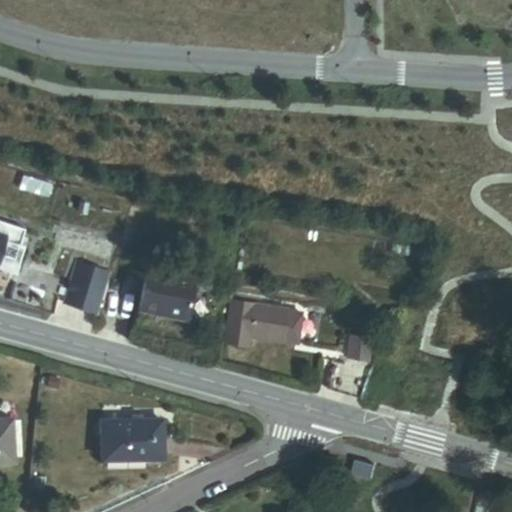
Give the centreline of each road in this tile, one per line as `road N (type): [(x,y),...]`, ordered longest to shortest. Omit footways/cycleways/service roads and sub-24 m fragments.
road 1 (residential): [(0,29),(83,52),(359,67)]
road 2 (tertiary): [(330,412),(0,322)]
road 3 (residential): [(330,412),(311,432),(150,511)]
road 4 (tertiary): [(511,460),(330,412)]
road 5 (residential): [(359,67),(511,73)]
